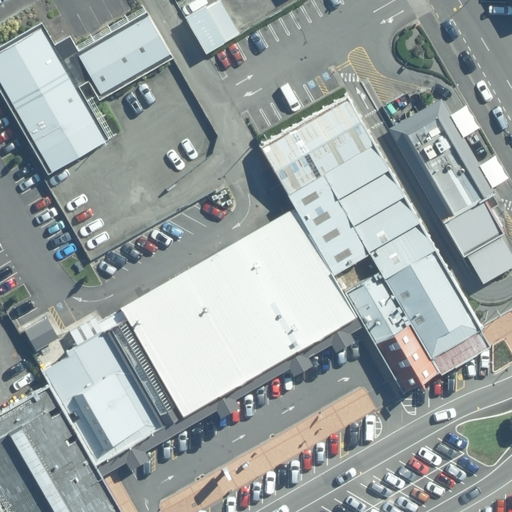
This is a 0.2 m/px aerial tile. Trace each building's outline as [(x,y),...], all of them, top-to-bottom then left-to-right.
[(224,0),(211,0),(188,13),(208,49),(242,30),(224,0)] [(103,94),(175,53),(147,7),(80,46),(73,31),(57,39),(45,17),(0,43),(0,80),(51,169),(111,134),(81,81),(92,76),(103,94)] [(446,93),(391,124),(444,217),(448,215),(468,252),(471,250),(487,279),(511,263),(511,244),(504,230),(508,228),(488,192),(499,186),(446,93)] [(431,356),(480,327),(347,97),(265,144),(298,201),(337,268),(372,248),(385,266),(431,356)] [(337,268),(298,201),(125,300),(188,410),(361,310),(348,287),(337,268)] [(379,270),(348,287),(361,310),(398,374),(429,356),(379,270)] [(170,424),(112,324),(69,347),(72,352),(47,366),(94,451),(105,445),(113,456),(170,424)] [(121,511),(47,383),(0,409),(0,503),(5,511),(121,511)]
